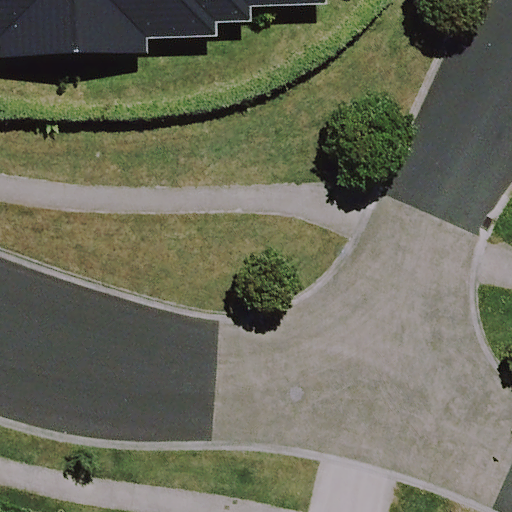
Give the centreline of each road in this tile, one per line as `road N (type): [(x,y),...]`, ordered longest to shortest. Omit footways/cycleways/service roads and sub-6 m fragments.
road 1 (residential): [(0,333),(387,401)]
road 2 (residential): [(387,401),(426,231),(511,82)]
road 3 (residential): [(387,401),(511,454)]
